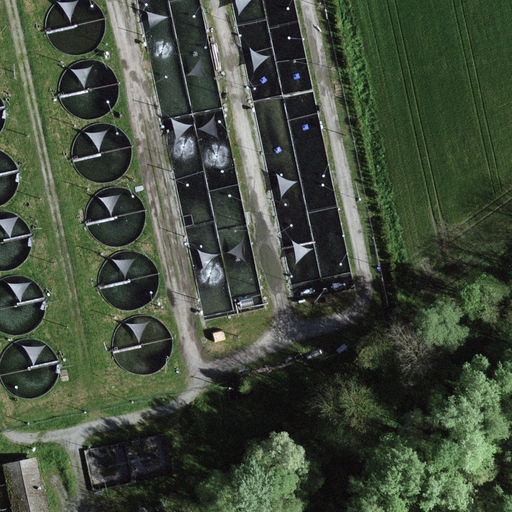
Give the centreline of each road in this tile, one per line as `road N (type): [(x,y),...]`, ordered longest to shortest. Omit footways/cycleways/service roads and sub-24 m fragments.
road 1 (track): [(0,422),(12,435),(53,437),(145,417),(278,339),(358,306),(361,262),(306,0)]
road 2 (track): [(112,0),(201,381)]
